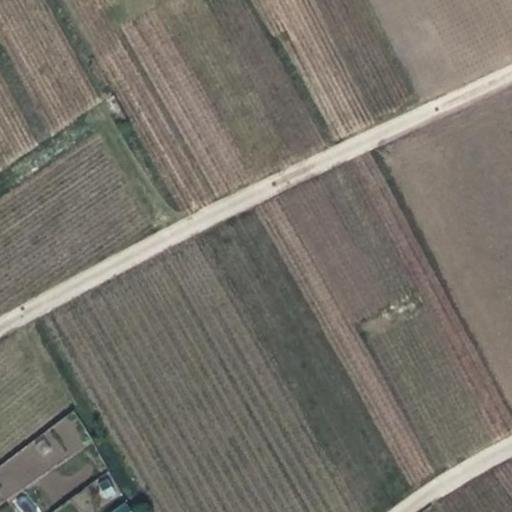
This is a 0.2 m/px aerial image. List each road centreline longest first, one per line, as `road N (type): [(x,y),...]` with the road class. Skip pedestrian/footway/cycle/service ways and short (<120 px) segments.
road 1 (track): [(0,336),(511,69)]
road 2 (track): [(403,511),(427,490),(511,452)]
